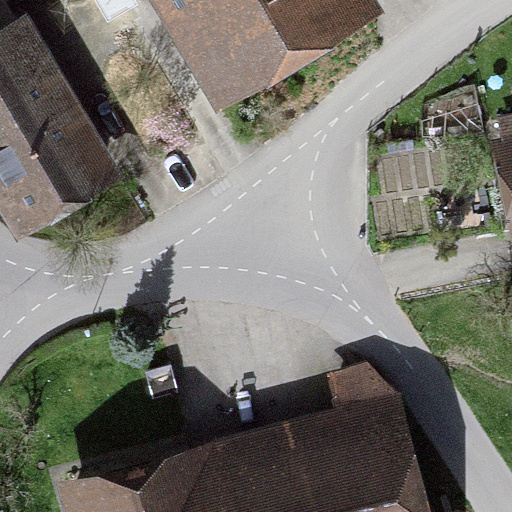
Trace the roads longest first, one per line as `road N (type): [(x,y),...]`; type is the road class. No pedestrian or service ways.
road 1 (unclassified): [(501,511),(389,340),(266,189)]
road 2 (residential): [(481,0),(266,189)]
road 3 (residential): [(266,189),(177,251),(71,282)]
